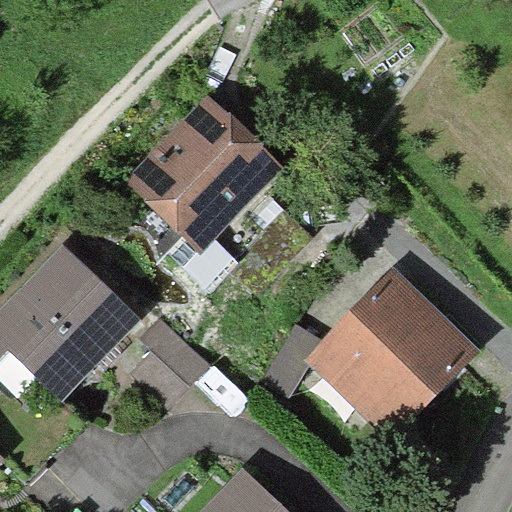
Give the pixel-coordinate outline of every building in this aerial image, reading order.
[(238,133),(202,100),(121,186),(198,258),(279,172),(238,133)] [(137,326),(63,251),(0,312),(0,359),(7,352),(58,403),(108,354),(137,326)] [(478,357),(391,272),(341,323),(302,362),(388,447),(478,357)] [(169,413),(218,371),(183,331),(134,374),(169,413)] [(285,511),(245,472),(204,511),(285,511)]
